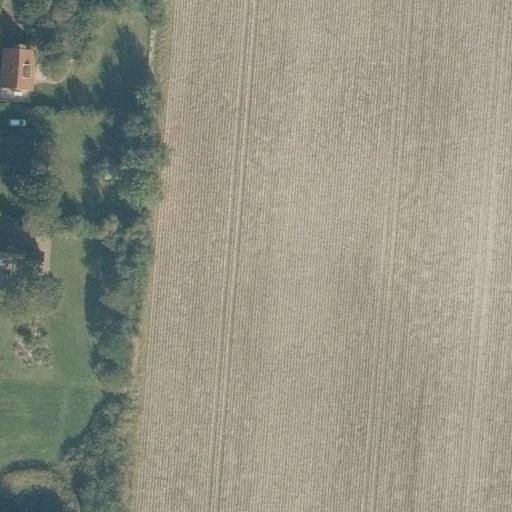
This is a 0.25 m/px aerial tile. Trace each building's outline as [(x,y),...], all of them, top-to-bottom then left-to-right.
[(34,52),(1,50),(0,61),(0,90),(31,93),(34,52)] [(71,50),(60,52),(63,66),(74,63),(71,50)] [(0,137),(0,166),(30,170),(33,141),(27,140),(28,131),(16,129),(15,139),(0,137)] [(106,167),(105,182),(138,184),(139,169),(106,167)] [(0,241),(0,269),(39,272),(40,256),(20,254),(21,243),(0,241)]
